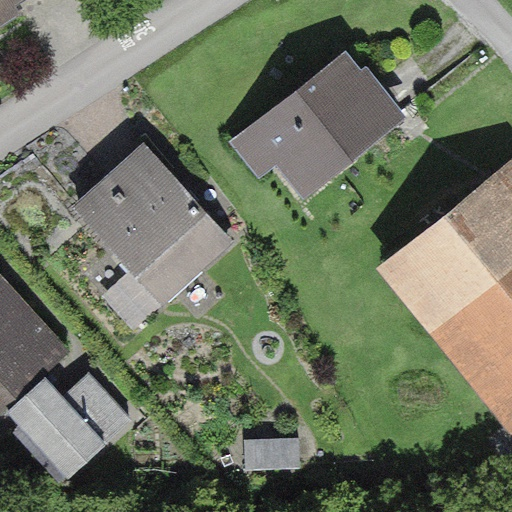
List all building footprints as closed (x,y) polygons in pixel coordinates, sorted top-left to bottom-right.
[(0,0),(0,40),(65,0),(0,0)] [(358,50),(245,145),(307,218),(420,123),(358,50)] [(158,147),(88,213),(185,314),(255,248),(158,147)] [(511,209),(496,189),(414,252),(511,378),(511,209)] [(0,397),(52,352),(0,293),(0,397)] [(64,368),(13,416),(68,476),(120,428),(64,368)]
